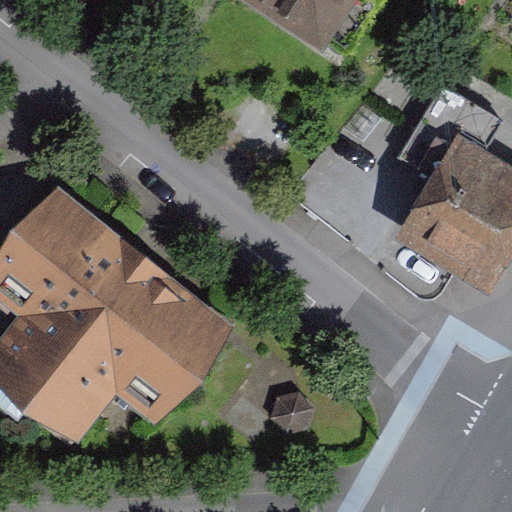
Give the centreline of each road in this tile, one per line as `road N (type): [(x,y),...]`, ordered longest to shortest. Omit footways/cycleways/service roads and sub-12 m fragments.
road 1 (residential): [(486,488),(469,424),(437,381),(0,30)]
road 2 (residential): [(486,488),(425,502),(141,511)]
